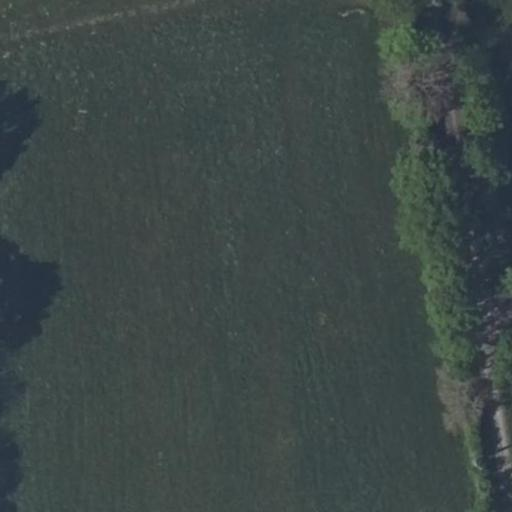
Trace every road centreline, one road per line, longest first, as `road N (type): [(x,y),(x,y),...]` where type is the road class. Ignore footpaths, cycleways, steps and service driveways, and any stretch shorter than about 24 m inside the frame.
road 1 (unclassified): [(488,306),(441,0)]
road 2 (unclassified): [(511,459),(488,306)]
